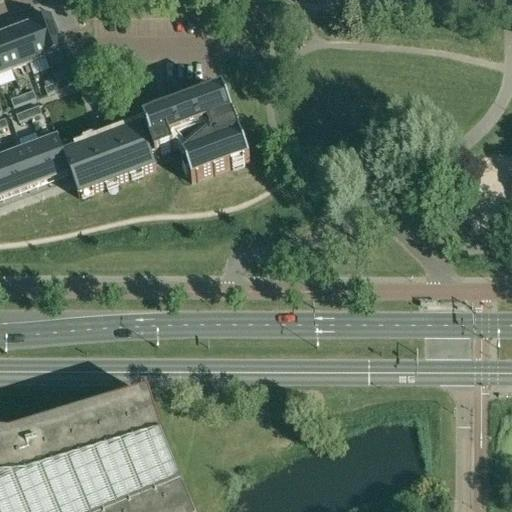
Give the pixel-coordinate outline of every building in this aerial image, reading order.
[(51,19),(34,25),(46,59),(64,53),(51,19)] [(34,25),(17,32),(29,66),(46,59),(34,25)] [(17,32),(0,38),(13,72),(29,66),(17,32)] [(0,38),(0,76),(13,72),(0,38)] [(67,81),(56,85),(59,93),(70,88),(67,81)] [(45,89),(47,97),(59,93),(56,85),(45,89)] [(250,164),(224,92),(215,95),(215,94),(213,95),(214,96),(203,100),(203,99),(201,99),(202,100),(191,105),(190,103),(188,104),(189,105),(178,109),(177,108),(176,109),(176,110),(165,114),(165,113),(163,114),(163,115),(153,119),(153,117),(151,118),(152,119),(153,124),(141,129),(152,160),(179,150),(186,167),(184,168),(185,169),(186,169),(190,179),(189,179),(189,181),(191,181),(192,186),(198,184),(198,185),(200,184),(199,183),(215,177),(215,178),(217,178),(217,176),(232,171),(232,172),(234,171),(233,170),(244,166),(244,167),(246,167),(245,166),(250,164)] [(33,94),(22,98),(25,105),(36,101),(33,94)] [(11,102),(14,109),(25,105),(22,98),(11,102)] [(39,108),(28,113),(31,120),(42,116),(39,108)] [(17,117),(19,124),(31,120),(28,113),(17,117)] [(5,121),(0,123),(0,131),(8,129),(5,121)] [(152,160),(141,129),(132,132),(115,139),(130,181),(131,181),(131,182),(133,181),(131,178),(141,174),(143,178),(144,177),(144,176),(156,171),(152,160)] [(58,139),(40,146),(53,180),(70,173),(64,158),(65,157),(58,139)] [(130,181),(115,139),(90,148),(106,190),(106,191),(108,191),(107,187),(117,183),(118,187),(120,186),(119,185),(130,181)] [(23,152),(36,186),(53,180),(40,146),(23,152)] [(106,190),(90,148),(65,157),(64,158),(70,173),(80,200),(81,199),(82,201),(83,200),(82,196),(92,192),(93,196),(95,196),(95,194),(106,190)] [(7,159),(19,192),(36,186),(23,152),(7,159)] [(0,160),(0,192),(2,199),(19,192),(7,159),(0,160)] [(0,511),(191,511),(163,444),(149,398),(10,441),(0,439),(0,511)] [(424,506),(425,511),(439,511),(437,502),(424,506)]
